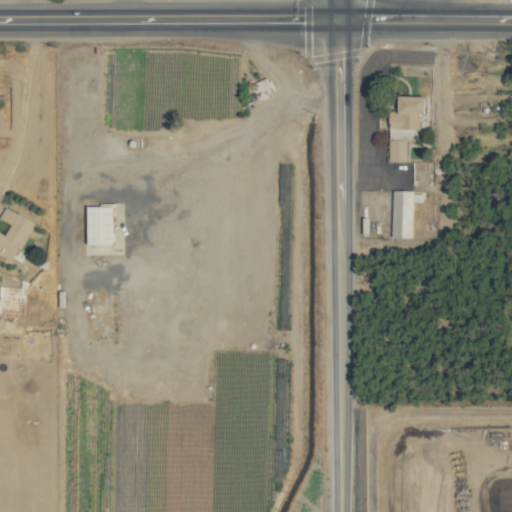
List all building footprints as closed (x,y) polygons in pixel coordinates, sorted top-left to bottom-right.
[(274,90),(269,76),(250,84),(256,98),(274,90)] [(426,96),(399,95),(398,111),(389,111),(389,137),(413,137),(413,129),(419,129),(419,113),(426,114),(426,96)] [(407,139),(389,139),(389,161),(407,162),(407,139)] [(392,237),(413,237),(414,190),(393,189),(392,237)] [(114,205),(87,206),(88,244),(114,244),(114,205)] [(0,231),(0,254),(13,261),(33,220),(5,207),(0,217),(0,218),(10,224),(5,234),(0,231)] [(0,316),(25,317),(26,286),(0,285),(0,316)]
